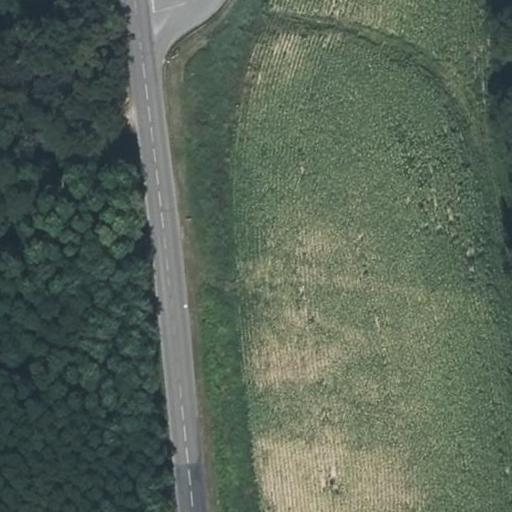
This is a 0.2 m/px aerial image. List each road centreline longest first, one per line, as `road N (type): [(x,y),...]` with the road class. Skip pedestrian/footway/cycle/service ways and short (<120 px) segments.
road 1 (secondary): [(137,14),(189,511)]
road 2 (track): [(0,233),(147,111)]
